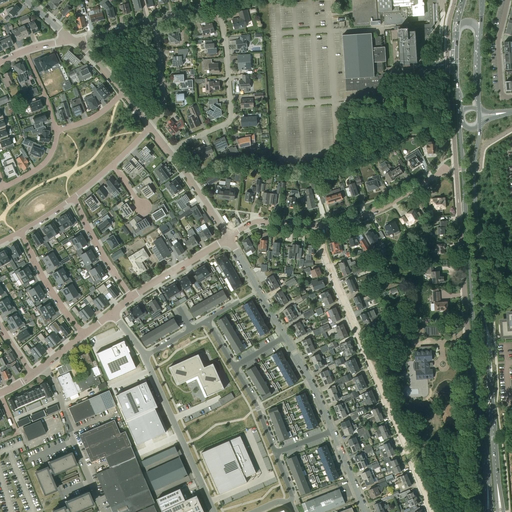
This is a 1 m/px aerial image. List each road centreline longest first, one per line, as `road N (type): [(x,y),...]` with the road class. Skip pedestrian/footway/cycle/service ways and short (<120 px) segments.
road 1 (secondary): [(498,497),(473,182),(479,125)]
road 2 (residential): [(430,511),(325,259),(320,226)]
road 3 (residential): [(169,150),(230,115),(217,3)]
road 4 (residential): [(213,511),(144,356)]
road 5 (secondary): [(473,335),(487,493)]
road 6 (residential): [(103,511),(46,364)]
road 7 (residential): [(320,226),(370,212),(449,170)]
road 8 (residential): [(464,207),(464,304),(467,336),(473,335)]
road 9 (secondary): [(464,207),(473,335)]
